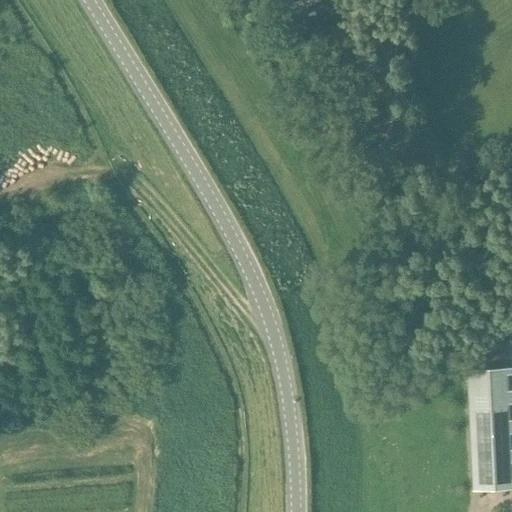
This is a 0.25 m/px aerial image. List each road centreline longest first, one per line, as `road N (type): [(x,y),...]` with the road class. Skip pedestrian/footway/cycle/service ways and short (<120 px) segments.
road 1 (tertiary): [(301,511),(285,358),(267,298),(89,0)]
road 2 (track): [(0,206),(125,169),(281,343)]
